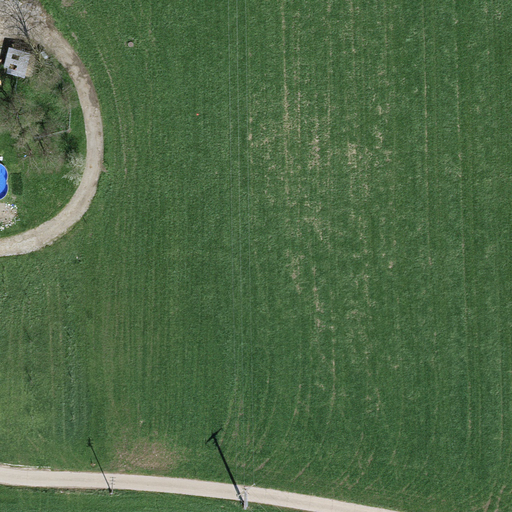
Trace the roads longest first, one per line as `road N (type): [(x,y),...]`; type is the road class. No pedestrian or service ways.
road 1 (track): [(0,260),(30,256),(106,210),(117,148),(103,94),(56,30),(0,16)]
road 2 (track): [(0,474),(170,486),(327,511)]
